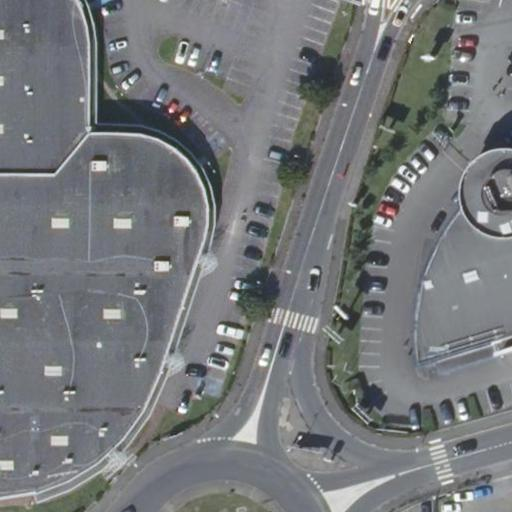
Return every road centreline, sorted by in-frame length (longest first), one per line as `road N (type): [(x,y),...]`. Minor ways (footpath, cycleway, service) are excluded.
road 1 (unclassified): [(294,291),(364,78)]
road 2 (unclassified): [(375,475),(305,403),(294,291)]
road 3 (unclassified): [(285,321),(244,401),(191,468)]
road 4 (unclassified): [(268,475),(285,321)]
